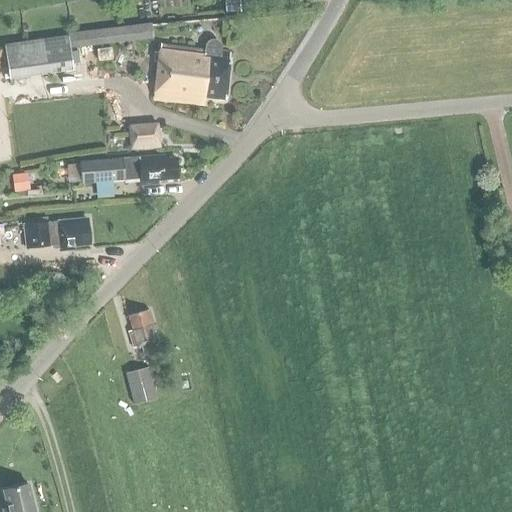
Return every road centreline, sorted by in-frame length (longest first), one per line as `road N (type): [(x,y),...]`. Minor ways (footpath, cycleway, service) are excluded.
road 1 (residential): [(0,408),(217,179),(271,109)]
road 2 (unclassified): [(271,109),(303,119),(511,102)]
road 3 (track): [(17,390),(51,438),(70,511)]
road 4 (residential): [(271,109),(335,0)]
